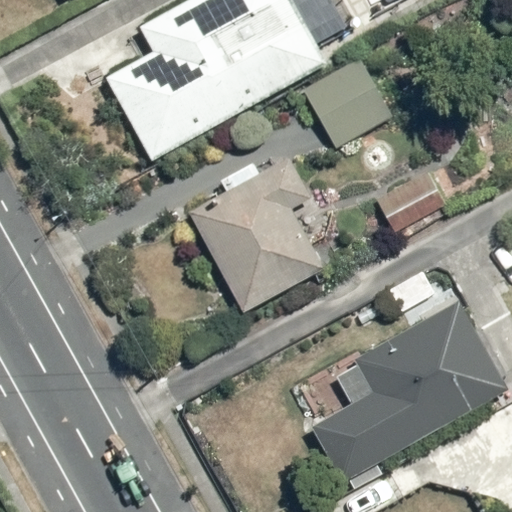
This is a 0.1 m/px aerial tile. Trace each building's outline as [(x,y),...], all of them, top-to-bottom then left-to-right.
[(115,76),(160,153),(321,61),(285,0),(197,0),(152,27),(164,48),(115,76)] [(388,121),(357,60),(305,87),(337,148),(388,121)] [(329,265),(314,239),(338,226),(290,142),(224,180),(228,187),(194,207),(207,230),(252,307),(329,265)] [(371,198),(389,229),(452,193),(434,162),(371,198)] [(511,390),(511,385),(465,301),(347,372),(365,403),(316,430),(346,484),(511,390)]
